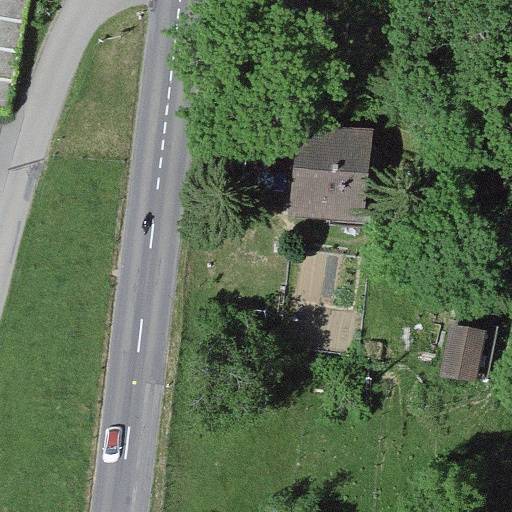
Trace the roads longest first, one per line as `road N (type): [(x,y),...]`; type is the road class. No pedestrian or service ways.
road 1 (primary): [(182,0),(120,511)]
road 2 (unclassified): [(77,0),(38,108),(0,269)]
